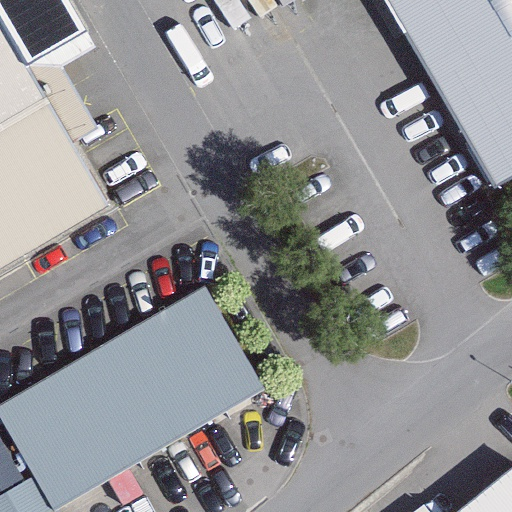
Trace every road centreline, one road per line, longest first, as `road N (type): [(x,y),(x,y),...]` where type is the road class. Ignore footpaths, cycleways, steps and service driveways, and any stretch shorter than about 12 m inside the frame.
road 1 (unknown): [(479,381),(257,0)]
road 2 (unknown): [(221,193),(0,327)]
road 3 (residential): [(310,511),(511,355)]
